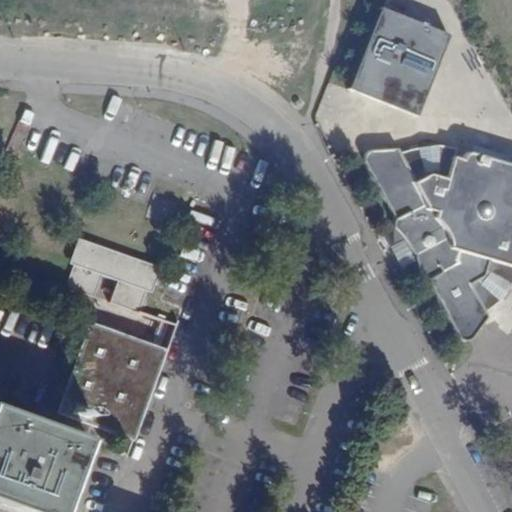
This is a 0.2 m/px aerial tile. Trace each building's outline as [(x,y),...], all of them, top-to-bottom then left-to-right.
[(460,33),(385,7),(355,88),(426,116),(460,33)] [(442,181),(426,176),(411,183),(393,151),(364,153),(361,155),(360,158),(359,164),(390,221),(391,229),(393,235),(399,242),(406,254),(410,261),(413,273),(416,278),(424,284),(456,343),(458,346),(460,347),(464,347),(467,344),(485,322),(467,289),(481,281),(487,263),(509,269),(511,259),(511,169),(466,155),(463,155),(461,157),(459,162),(449,159),(442,181)] [(136,310),(139,308),(140,305),(165,234),(166,231),(166,227),(164,225),(103,203),(100,203),(96,204),(95,206),(68,281),(67,284),(69,287),(72,289),(92,297),(100,275),(117,282),(110,302),(132,310),(136,310)] [(77,330),(0,302),(0,352),(61,374),(77,330)] [(172,350),(93,321),(60,411),(139,440),(172,350)] [(31,499),(26,511),(28,511),(58,511),(84,440),(0,410),(0,502),(11,506),(16,493),(31,499)] [(11,506),(26,511),(31,499),(16,493),(11,506)]
